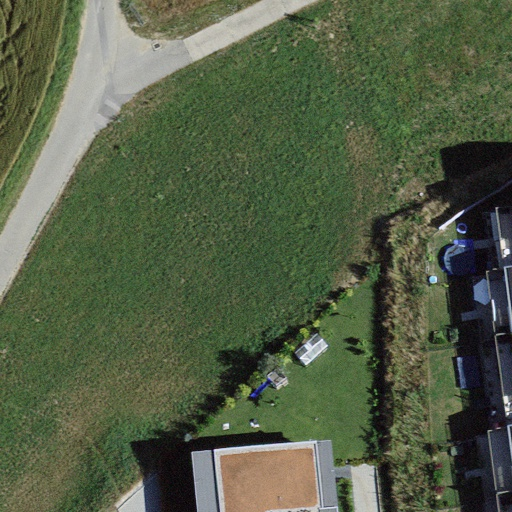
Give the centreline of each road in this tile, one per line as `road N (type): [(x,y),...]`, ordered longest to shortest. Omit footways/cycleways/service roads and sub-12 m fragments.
road 1 (unclassified): [(102,88),(0,274)]
road 2 (unclassified): [(282,0),(102,88)]
